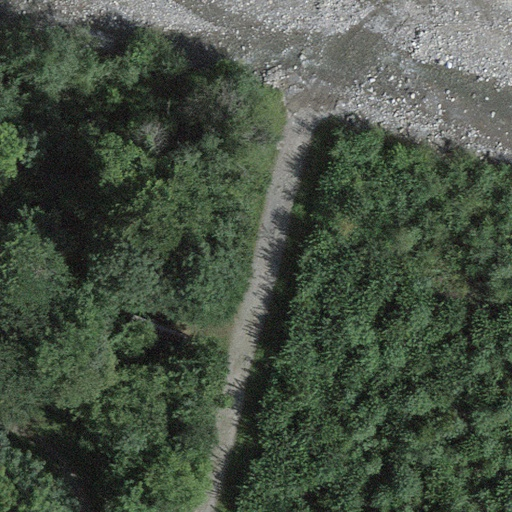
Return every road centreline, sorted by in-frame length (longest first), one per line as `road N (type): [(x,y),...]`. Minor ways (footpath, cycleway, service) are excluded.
road 1 (track): [(301,97),(223,449),(198,511)]
road 2 (track): [(92,511),(28,412),(0,399)]
